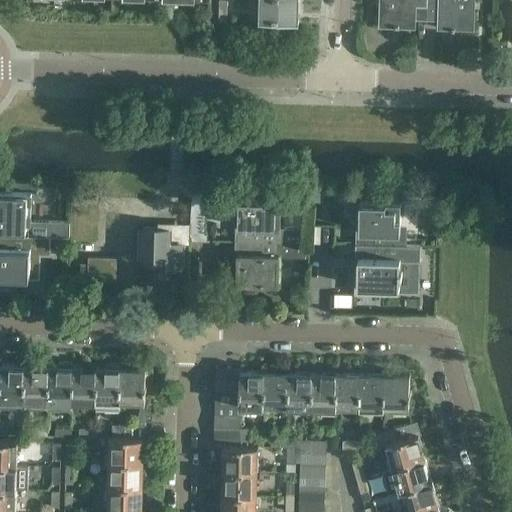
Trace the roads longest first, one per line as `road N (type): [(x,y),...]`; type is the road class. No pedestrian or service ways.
road 1 (residential): [(495,511),(450,362),(437,348),(420,341),(190,334)]
road 2 (unclassified): [(339,81),(0,71)]
road 3 (residential): [(0,329),(190,334)]
road 4 (residential): [(185,511),(190,334)]
road 5 (unclassified): [(511,86),(339,81)]
